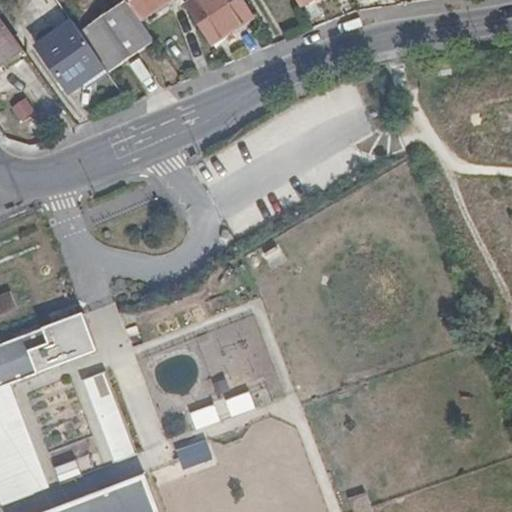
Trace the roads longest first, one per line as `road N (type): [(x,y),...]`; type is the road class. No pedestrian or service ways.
road 1 (tertiary): [(511,19),(366,40),(17,184)]
road 2 (unknown): [(202,235),(259,180),(340,124)]
